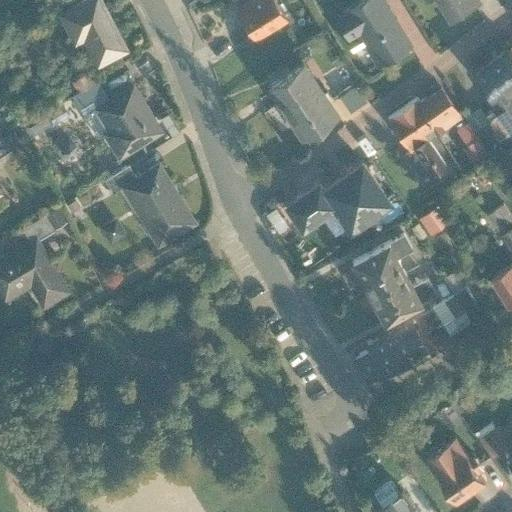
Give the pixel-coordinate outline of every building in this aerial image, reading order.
[(129,49),(102,0),(81,0),(57,12),(74,45),(84,40),(98,65),(129,49)] [(276,0),(245,0),(237,5),(255,35),(286,16),(276,0)] [(410,42),(385,0),(362,0),(335,17),(350,39),(361,33),(377,61),(410,42)] [(481,0),(437,0),(451,22),(483,3),(481,0)] [(511,43),(474,70),(498,103),(485,112),(506,141),(511,137),(511,43)] [(303,60),(268,84),(302,135),(337,111),(303,60)] [(98,107),(109,100),(96,79),(71,95),(79,108),(93,100),(98,107)] [(354,79),(338,90),(348,105),(364,94),(354,79)] [(163,130),(133,84),(109,100),(98,107),(95,110),(107,129),(102,132),(119,160),(163,130)] [(441,86),(420,100),(430,115),(431,118),(428,120),(435,132),(458,116),(454,110),(456,108),(441,86)] [(417,96),(388,115),(408,145),(411,148),(414,146),(427,137),(435,132),(428,120),(431,118),(430,115),(420,100),(417,96)] [(4,137),(0,139),(0,153),(10,147),(4,137)] [(323,184),(322,184),(333,201),(348,223),(349,225),(351,223),(387,198),(389,197),(388,195),(387,195),(362,159),(361,157),(359,158),(348,166),(346,168),(337,174),(335,175),(336,175),(323,184)] [(197,222),(160,160),(136,176),(120,185),(121,187),(158,245),(197,222)] [(120,185),(136,176),(129,164),(105,179),(113,193),(121,187),(120,185)] [(430,229),(449,217),(438,199),(419,211),(430,229)] [(23,228),(32,241),(38,238),(55,230),(45,215),(23,228)] [(511,224),(502,231),(511,246),(511,224)] [(388,237),(352,257),(368,287),(405,267),(397,254),(388,237)] [(32,241),(0,259),(0,297),(3,302),(30,286),(43,308),(71,291),(38,238),(32,241)] [(511,260),(492,274),(510,300),(511,299),(511,260)] [(405,267),(368,287),(384,317),(421,298),(412,282),(405,267)] [(368,346),(355,353),(357,356),(368,378),(414,354),(418,352),(420,355),(422,356),(429,352),(411,316),(366,341),(368,346)] [(477,426),(492,451),(508,441),(494,417),(477,426)] [(451,426),(421,448),(457,497),(487,475),(451,426)] [(377,511),(420,511),(400,482),(371,502),(377,511)]
